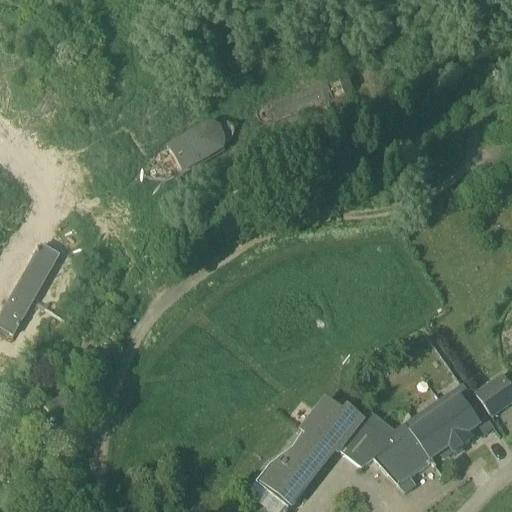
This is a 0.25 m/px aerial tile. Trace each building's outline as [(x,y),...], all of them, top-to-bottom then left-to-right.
[(271,134),(344,92),(349,89),(351,85),(350,81),(348,78),(345,76),(341,77),(336,78),(263,119),(260,122),(259,126),(260,129),(263,132),(267,133),(271,134)] [(179,178),(221,155),(231,145),(233,139),(235,130),(226,126),(220,125),(206,128),(164,151),(154,157),(148,163),(145,169),(144,173),(148,179),(153,181),(158,181),(167,181),(179,178)] [(6,325),(21,338),(86,267),(72,254),(6,325)] [(511,392),(501,377),(473,396),(490,421),(511,405),(511,392)] [(405,426),(429,461),(448,448),(453,455),(469,444),(464,437),(486,421),(462,387),(405,426)] [(373,462),(365,454),(393,434),(371,416),(365,424),(342,407),(336,414),(324,404),(300,435),(306,440),(284,468),(276,462),(259,483),(290,507),(333,452),(336,454),(337,454),(361,471),(373,462)] [(429,461),(405,426),(393,434),(365,454),(373,462),(395,487),(429,462),(429,461)]
